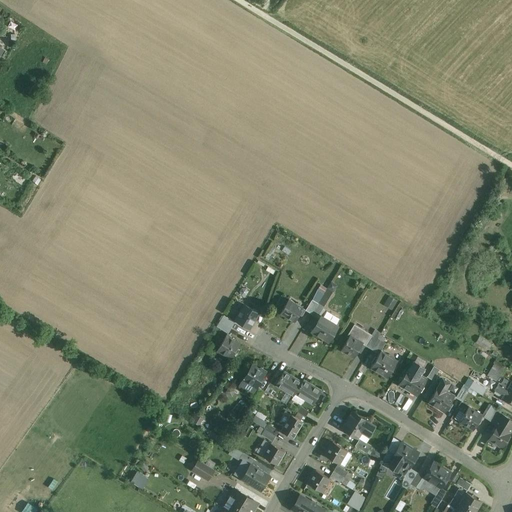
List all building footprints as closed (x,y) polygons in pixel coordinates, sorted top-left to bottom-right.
[(314,297),(327,304),(338,283),(332,280),(328,287),(321,283),(314,297)] [(390,294),(385,304),(394,308),(398,298),(390,294)] [(303,308),(289,299),(281,312),(295,321),(303,308)] [(318,303),(312,300),(306,310),(312,314),(318,303)] [(259,313),(245,304),(236,319),(250,328),(250,327),(252,323),(259,313)] [(234,321),(224,315),(221,321),(231,327),(234,321)] [(338,325),(322,315),(312,331),(329,341),(338,325)] [(231,327),(221,321),(217,326),(228,333),(231,327)] [(372,334),(354,324),(348,334),(349,335),(350,335),(363,343),(365,345),(372,335),(372,334)] [(381,333),(375,329),(372,334),(372,335),(378,338),(381,333)] [(227,335),(226,335),(218,349),(232,358),(240,343),(232,338),(227,336),(227,335)] [(363,343),(350,335),(349,335),(341,349),(355,357),(363,343)] [(378,338),(372,335),(365,345),(372,348),(378,338)] [(478,339),(477,342),(489,348),(491,345),(478,339)] [(397,361),(381,351),(371,367),(388,377),(397,361)] [(424,367),(414,361),(410,368),(419,374),(424,367)] [(505,367),(499,364),(491,377),(496,380),(505,367)] [(261,370),(252,365),(244,379),(257,387),(265,373),(261,371),(261,370)] [(439,369),(434,366),(427,376),(433,380),(439,369)] [(410,368),(409,368),(400,384),(416,394),(426,378),(419,374),(410,368)] [(283,374),(277,370),(271,381),(276,384),(283,374)] [(302,382),(284,371),(283,374),(276,384),(294,395),(296,392),(302,382)] [(449,383),(442,379),(438,386),(445,390),(449,383)] [(511,383),(504,379),(501,384),(508,388),(511,383)] [(321,390),(303,380),(302,382),(296,392),(314,403),(321,390)] [(487,389),(473,380),(470,387),(483,395),(487,389)] [(511,381),(511,383),(508,388),(502,398),(511,403),(511,381)] [(501,384),(499,383),(493,393),(502,398),(508,388),(501,384)] [(445,390),(438,386),(428,402),(445,412),(455,396),(445,390)] [(265,391),(259,388),(253,398),(259,401),(265,391)] [(309,411),(299,405),(296,410),(306,416),(309,411)] [(497,408),(491,405),(483,417),(489,420),(496,410),(497,408)] [(482,415),(469,407),(460,421),(473,429),(482,415)] [(266,427),(263,433),(271,437),(277,426),(265,420),(268,413),(260,409),(254,421),(266,427)] [(496,410),(489,420),(495,424),(501,413),(496,410)] [(352,411),(342,427),(358,437),(369,421),(352,411)] [(511,428),(511,419),(501,413),(495,424),(497,425),(498,425),(510,432),(511,428)] [(291,414),(282,430),(293,437),(303,421),(291,414)] [(510,432),(498,425),(497,425),(489,439),(502,446),(511,433),(510,432)] [(395,453),(388,464),(389,464),(404,474),(418,452),(402,441),(395,453)] [(347,450),(333,442),(325,455),(339,463),(347,450)] [(284,451),(271,443),(263,456),(277,464),(282,456),(282,455),(284,451)] [(388,449),(381,464),(387,468),(389,464),(388,464),(395,453),(388,449)] [(254,458),(244,452),(240,458),(250,464),(251,464),(254,458)] [(214,469),(199,460),(193,470),(208,479),(214,469)] [(450,471),(434,461),(424,477),(440,487),(441,487),(450,471)] [(270,475),(251,464),(250,464),(242,478),(261,490),(270,475)] [(348,471),(337,465),(334,470),(344,477),(348,471)] [(416,472),(411,469),(404,479),(410,482),(416,472)] [(145,488),(151,476),(139,470),(132,481),(145,488)] [(330,478),(316,470),(308,483),(322,491),(330,478)] [(344,477),(334,470),(331,476),(341,482),(344,477)] [(416,472),(410,482),(416,486),(422,476),(416,472)] [(471,484),(460,477),(457,483),(467,490),(471,484)] [(441,487),(440,487),(436,494),(431,502),(437,506),(446,491),(441,487)] [(252,511),(258,503),(234,488),(222,508),(229,511),(252,511)] [(354,489),(349,504),(361,509),(367,494),(354,489)] [(474,511),(481,501),(465,491),(460,499),(455,508),(462,511),(474,511)] [(322,511),(324,509),(301,495),(292,509),(297,511),(322,511)] [(462,511),(455,508),(448,503),(442,511),(462,511)]
